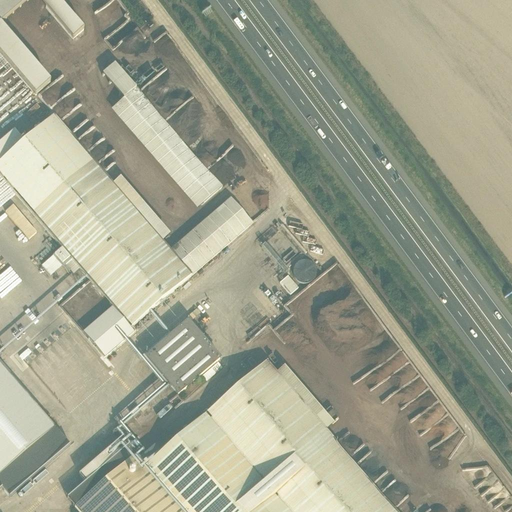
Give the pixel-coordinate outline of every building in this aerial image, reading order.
[(215,212),(168,253),(74,143),(51,119),(0,162),(0,178),(61,250),(70,260),(130,330),(190,278),(252,224),(230,199),(222,206),(225,210),(218,215),(215,212)] [(4,211),(24,238),(33,231),(13,205),(4,211)] [(50,277),(70,260),(61,250),(41,267),(50,277)] [(298,289),(288,277),(279,284),(290,297),(298,289)] [(221,360),(196,331),(188,322),(188,321),(145,358),(178,397),(221,360)] [(396,511),(266,361),(155,457),(151,452),(140,461),(124,443),(121,440),(79,477),(81,479),(85,484),(67,499),(77,511),(396,511)] [(0,486),(2,489),(9,498),(70,446),(0,364),(0,486)]
